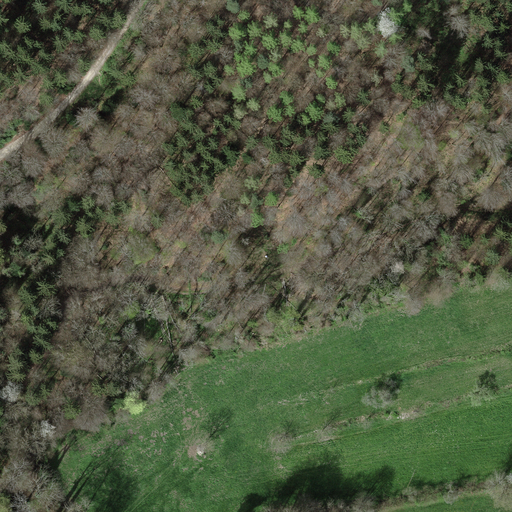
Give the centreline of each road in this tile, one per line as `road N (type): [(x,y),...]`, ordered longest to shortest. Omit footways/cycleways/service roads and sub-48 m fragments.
road 1 (track): [(435,211),(241,282),(178,293),(137,276),(84,290),(70,299),(50,350),(0,390)]
road 2 (track): [(0,155),(85,89),(138,0)]
